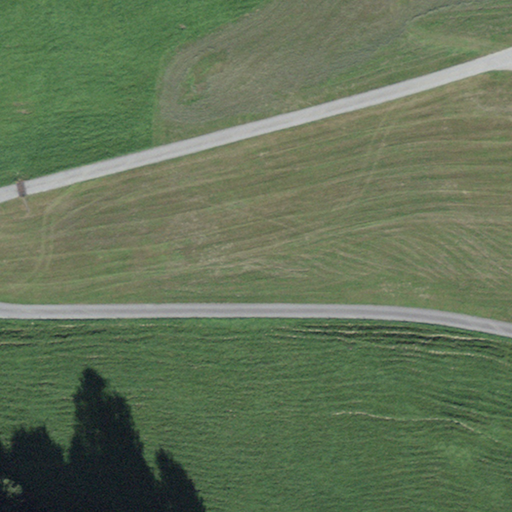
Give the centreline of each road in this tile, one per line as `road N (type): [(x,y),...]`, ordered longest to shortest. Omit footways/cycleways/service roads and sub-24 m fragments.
road 1 (unclassified): [(511,53),(0,195)]
road 2 (unclassified): [(0,313),(363,315),(511,334)]
